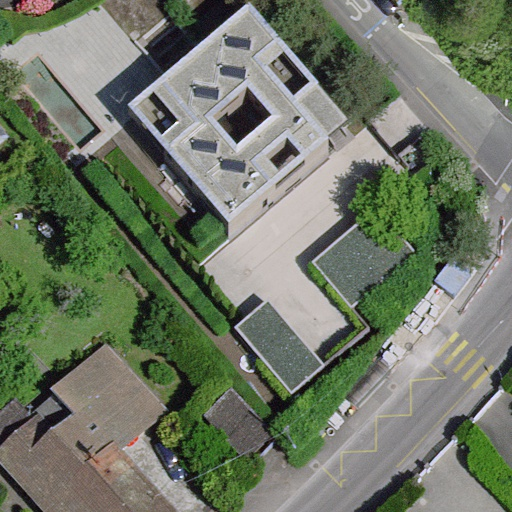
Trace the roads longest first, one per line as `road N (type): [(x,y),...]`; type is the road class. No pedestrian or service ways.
road 1 (tertiary): [(318,511),(511,295)]
road 2 (residential): [(362,0),(511,151)]
